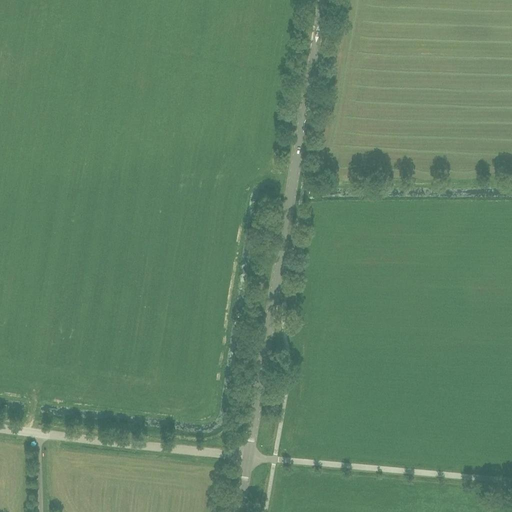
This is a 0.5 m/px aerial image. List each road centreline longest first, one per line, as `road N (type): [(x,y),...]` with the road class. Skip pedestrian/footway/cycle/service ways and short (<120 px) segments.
road 1 (tertiary): [(246,457),(318,0)]
road 2 (unclassified): [(511,481),(246,457)]
road 3 (unclassified): [(0,428),(246,457)]
